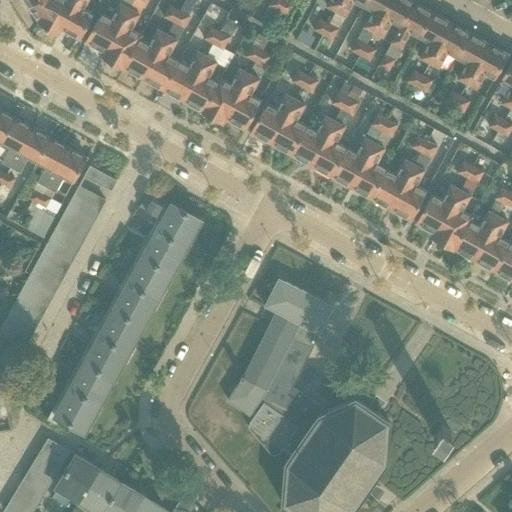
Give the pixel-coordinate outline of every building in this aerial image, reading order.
[(23,0),(39,22),(50,0),(23,0)] [(58,34),(60,29),(76,0),(50,0),(39,22),(38,24),(58,34)] [(76,0),(60,29),(79,40),(93,14),(84,9),(89,0),(76,0)] [(272,0),(269,7),(278,12),(284,0),(283,0),(272,0)] [(284,0),(278,12),(288,18),(295,6),(294,6),(297,0),(284,0)] [(329,0),(326,6),(335,11),(341,0),(329,0)] [(354,2),(362,7),(365,0),(341,0),(335,11),(345,17),(354,2)] [(363,27),(372,32),(390,0),(365,0),(362,7),(371,12),(363,27)] [(391,23),(398,28),(399,28),(413,2),(408,0),(390,0),(372,32),(383,38),(391,23)] [(102,58),(103,59),(130,9),(119,2),(110,18),(101,13),(85,42),(105,53),(102,58)] [(409,34),(418,38),(432,13),(413,2),(399,28),(398,28),(390,42),(401,48),(409,34)] [(162,17),(173,24),(180,11),(169,5),(162,17)] [(260,22),(269,28),(269,27),(278,12),(269,7),(267,9),(260,22)] [(103,59),(122,70),(123,68),(142,34),(132,29),(140,14),(130,9),(103,59)] [(173,24),(168,34),(177,40),(183,28),(183,29),(190,16),(180,11),(173,24)] [(419,58),(429,63),(451,23),(432,13),(418,38),(427,44),(419,58)] [(319,18),(313,31),(322,35),(328,23),(319,18)] [(220,34),(213,46),(222,51),(236,25),(227,20),(220,34)] [(328,23),(322,35),(331,40),(338,28),(328,23)] [(447,54),(456,59),(470,34),(451,23),(429,63),(439,69),(447,54)] [(123,68),(143,79),(168,34),(157,28),(148,44),(140,40),(143,35),(142,34),(123,68)] [(202,40),(196,50),(207,56),(213,46),(220,34),(209,28),(202,40)] [(143,79),(163,90),(179,60),(170,55),(177,40),(168,34),(143,79)] [(457,79),(466,84),(488,44),(470,34),(456,59),(465,64),(457,79)] [(256,35),(245,56),(256,62),(262,51),(268,40),(256,35)] [(349,51),(359,56),(366,44),(355,39),(349,51)] [(366,44),(359,56),(369,61),(375,49),(366,44)] [(467,83),(466,84),(476,89),(484,74),(485,75),(494,80),(498,72),(508,55),(488,44),(467,83)] [(163,90),(183,101),(207,56),(196,50),(188,65),(179,60),(163,90)] [(262,51),(256,62),(265,67),(271,56),(262,51)] [(384,55),(378,66),(388,71),(394,60),(384,55)] [(207,56),(183,101),(200,111),(202,112),(203,112),(219,82),(217,81),(210,77),(218,62),(207,56)] [(500,103),(511,109),(511,106),(511,59),(499,83),(508,88),(500,103)] [(202,113),(222,124),(249,74),(238,68),(230,83),(221,78),(219,82),(203,112),(202,113)] [(413,71),(407,81),(416,86),(422,75),(413,70),(413,71)] [(297,71),(291,82),(302,87),(308,76),(297,71)] [(249,74),(222,124),(225,119),(245,130),(261,100),(251,95),(260,79),(249,74)] [(422,75),(416,86),(426,92),(432,81),(422,75)] [(308,76),(302,87),(311,92),(317,81),(308,76)] [(354,86),(347,97),(356,101),(362,90),(354,86)] [(450,92),(444,102),(454,107),(460,96),(451,91),(450,92)] [(250,132),(271,143),(295,99),(285,93),(276,108),(267,102),(250,132)] [(338,93),(332,103),(342,109),(347,98),(338,93)] [(460,96),(454,107),(463,112),(469,102),(460,96)] [(341,111),(335,120),(346,126),(351,116),(358,104),(347,98),(342,109),(341,111)] [(271,143),(291,154),(307,125),(297,120),(306,104),(295,99),(271,143)] [(0,134),(10,116),(0,110),(0,134)] [(291,154),(311,165),(335,120),(324,114),(316,130),(307,125),(291,154)] [(370,126),(365,136),(375,142),(381,132),(388,120),(377,114),(371,126),(370,126)] [(494,115),(488,126),(498,132),(504,121),(494,115)] [(0,162),(6,165),(28,126),(10,116),(0,134),(0,162)] [(311,165),(331,176),(347,147),(337,142),(346,126),(335,120),(311,165)] [(388,120),(381,132),(391,137),(397,125),(388,120)] [(511,124),(504,121),(498,132),(507,136),(511,126),(511,124)] [(29,157),(37,162),(50,138),(28,126),(6,165),(20,173),(29,157)] [(331,176),(351,187),(375,142),(365,136),(356,152),(347,147),(331,176)] [(417,136),(411,147),(422,152),(427,142),(417,136)] [(37,182),(46,187),(68,147),(50,138),(37,162),(45,166),(37,182)] [(351,187),(371,198),(387,169),(377,163),(385,147),(375,142),(351,187)] [(427,142),(422,152),(431,157),(437,147),(427,142)] [(68,147),(46,187),(56,192),(56,191),(64,176),(74,182),(76,178),(87,158),(68,147)] [(371,198),(391,209),(415,164),(405,158),(396,174),(387,169),(371,198)] [(462,162),(457,172),(467,178),(473,167),(462,162)] [(415,164),(391,209),(411,220),(427,191),(417,185),(425,169),(415,164)] [(90,166),(84,176),(111,190),(116,181),(90,166)] [(473,167),(467,178),(477,183),(482,172),(473,167)] [(2,173),(0,176),(0,182),(10,188),(14,179),(2,173)] [(433,240),(461,189),(451,183),(441,200),(432,195),(416,223),(436,234),(433,240)] [(74,195),(96,208),(100,210),(106,200),(79,186),(74,195)] [(500,188),(494,199),(505,204),(510,193),(500,188)] [(433,240),(453,251),(472,216),(463,211),(472,195),(461,189),(433,240)] [(34,191),(30,199),(37,203),(42,195),(34,191)] [(42,195),(37,203),(46,208),(51,200),(42,195)] [(74,195),(68,206),(90,218),(96,208),(74,195)] [(146,210),(158,217),(163,206),(152,200),(146,210)] [(73,381),(68,380),(60,394),(65,396),(54,416),(84,432),(200,221),(170,204),(160,224),(155,221),(147,235),(151,239),(131,276),(126,274),(118,288),(123,291),(102,329),(97,326),(89,341),(94,344),(73,381)] [(68,206),(62,217),(84,229),(90,218),(68,206)] [(36,207),(24,228),(43,238),(54,217),(36,207)] [(454,250),(474,260),(498,215),(488,210),(480,225),(471,220),(474,216),(472,216),(453,251),(454,251),(454,250)] [(474,260),(494,271),(510,242),(500,236),(508,221),(498,215),(474,260)] [(62,217),(56,227),(78,239),(84,229),(62,217)] [(56,227),(50,238),(72,250),(78,239),(56,227)] [(50,238),(44,248),(67,261),(72,250),(50,238)] [(494,271),(511,281),(511,242),(510,242),(494,271)] [(44,248),(39,259),(61,271),(67,261),(44,248)] [(39,259),(33,270),(55,282),(61,271),(39,259)] [(33,270),(27,280),(49,293),(55,282),(33,270)] [(278,453),(279,453),(282,449),(290,456),(285,463),(282,505),(292,511),(349,511),(352,511),(366,490),(369,492),(372,489),(374,485),(371,483),(385,463),(388,422),(375,413),(378,409),(374,407),(370,404),(368,407),(355,398),(324,413),(291,390),(291,391),(288,390),(310,346),(312,347),(318,334),(319,334),(332,306),(314,297),(278,279),(265,306),(281,315),(274,326),(270,324),(236,385),(226,400),(249,415),(250,414),(254,416),(249,422),(249,424),(248,426),(248,427),(249,428),(249,429),(269,453),(270,454),(271,454),(273,455),(275,455),(277,454),(278,453)] [(27,280),(21,291),(43,303),(49,293),(27,280)] [(21,291),(15,302),(37,314),(43,303),(21,291)] [(15,302),(9,312),(32,324),(37,314),(15,302)] [(9,312),(4,323),(26,335),(32,324),(9,312)] [(26,335),(4,323),(0,329),(0,334),(20,346),(26,335)] [(432,437),(442,444),(443,441),(442,440),(447,434),(448,435),(450,432),(440,425),(438,428),(439,428),(434,435),(433,434),(432,437)] [(48,439),(41,449),(63,462),(69,452),(48,439)] [(41,449),(35,460),(56,473),(63,462),(41,449)] [(56,487),(79,501),(98,469),(75,455),(56,487)] [(35,460),(29,470),(50,483),(56,473),(35,460)] [(79,501),(96,511),(102,511),(121,483),(98,469),(79,501)] [(29,470),(22,480),(44,494),(50,483),(29,470)] [(22,480),(16,491),(38,504),(44,494),(22,480)] [(102,511),(132,511),(142,496),(121,483),(102,511)] [(16,491),(10,501),(27,511),(32,511),(38,504),(16,491)] [(142,496),(132,511),(164,511),(165,510),(142,496)] [(27,511),(10,501),(3,511),(4,511),(27,511)]
